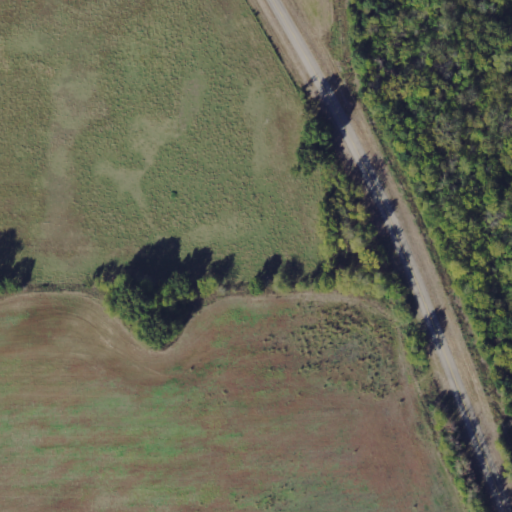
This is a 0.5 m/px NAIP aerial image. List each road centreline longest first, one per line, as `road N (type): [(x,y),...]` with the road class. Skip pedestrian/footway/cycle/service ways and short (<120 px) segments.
road 1 (secondary): [(511,502),(387,203),(275,0)]
road 2 (residential): [(384,198),(325,237),(249,260),(0,258)]
road 3 (residential): [(327,92),(398,51),(432,0)]
